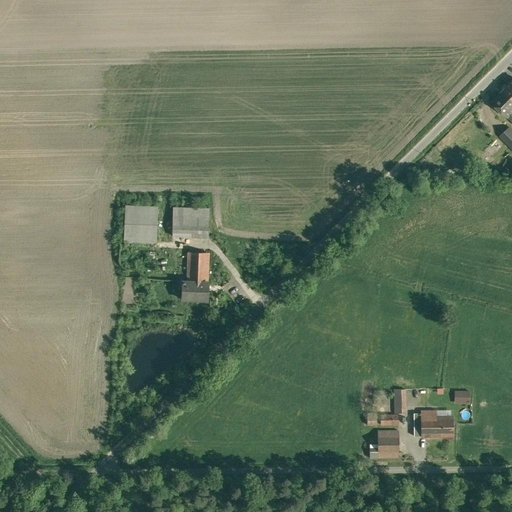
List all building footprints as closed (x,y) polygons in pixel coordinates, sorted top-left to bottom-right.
[(511,98),(504,90),(492,101),(511,121),(511,98)] [(511,150),(511,129),(508,126),(498,136),(511,150)] [(156,206),(123,205),(123,241),(155,242),(156,206)] [(207,209),(171,208),(171,236),(206,237),(207,209)] [(208,253),(187,252),(186,280),(179,280),(179,300),(205,301),(208,253)] [(405,413),(405,388),(393,388),(392,412),(405,413)] [(469,403),(469,390),(453,390),(453,403),(469,403)] [(414,413),(414,436),(452,436),(453,417),(437,417),(437,411),(421,411),(421,413),(414,413)] [(379,426),(398,424),(397,415),(378,416),(379,426)] [(398,430),(377,431),(378,448),(370,448),(370,458),(399,457),(398,430)]
